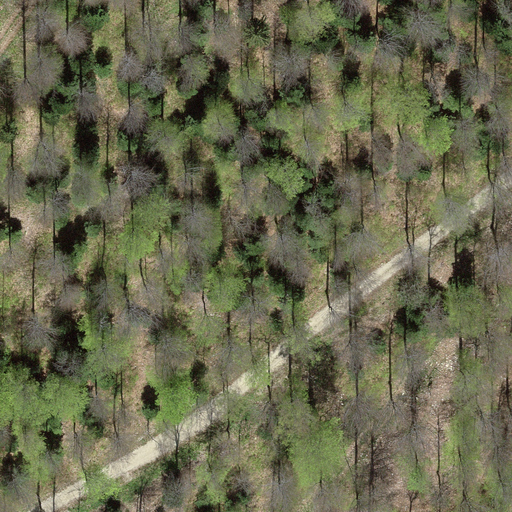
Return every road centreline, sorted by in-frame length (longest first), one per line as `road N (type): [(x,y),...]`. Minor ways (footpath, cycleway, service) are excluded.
road 1 (track): [(511,162),(219,412),(35,511)]
road 2 (track): [(511,277),(313,511)]
